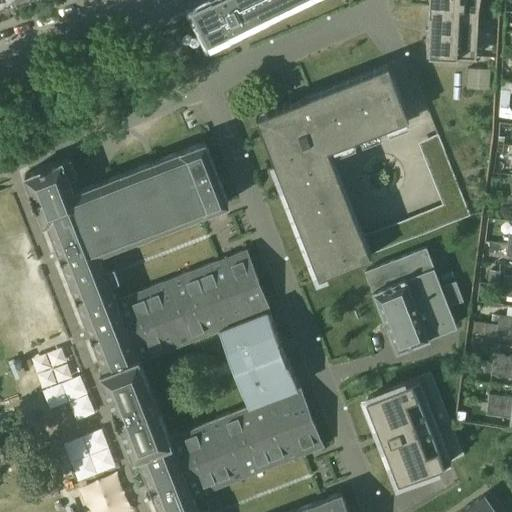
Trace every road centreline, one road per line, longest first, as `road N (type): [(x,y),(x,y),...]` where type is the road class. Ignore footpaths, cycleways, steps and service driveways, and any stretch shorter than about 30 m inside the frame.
road 1 (residential): [(375,511),(205,91),(382,19)]
road 2 (tertiary): [(0,54),(138,0)]
